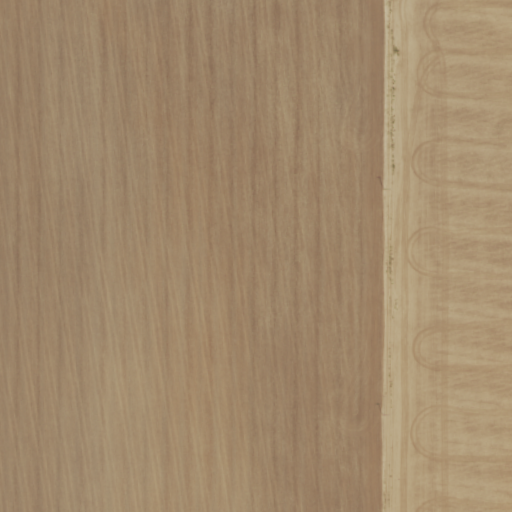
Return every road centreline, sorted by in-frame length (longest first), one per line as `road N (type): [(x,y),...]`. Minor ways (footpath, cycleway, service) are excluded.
road 1 (residential): [(398,342),(321,310),(203,315),(157,268),(137,64),(109,0)]
road 2 (residential): [(403,0),(394,511)]
